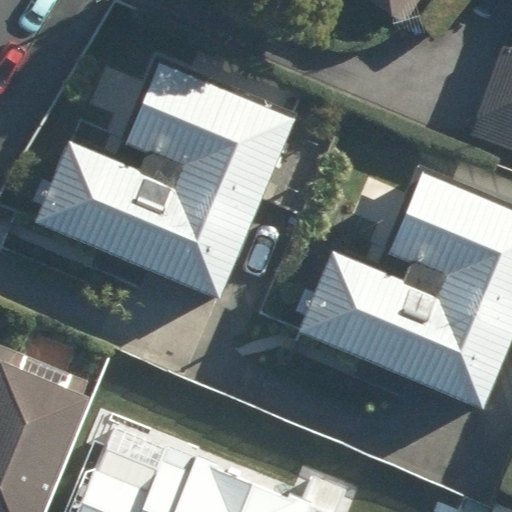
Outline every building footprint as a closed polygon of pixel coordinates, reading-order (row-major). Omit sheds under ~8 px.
[(355,0),(389,26),(408,0),(355,0)] [(511,50),(511,51),(477,40),(445,133),(511,155),(511,50)] [(219,295),(289,124),(147,66),(110,157),(71,141),(38,222),(219,295)] [(482,408),(511,332),(511,218),(412,179),(377,269),(331,251),(297,335),(482,408)] [(34,511),(90,386),(0,346),(0,511),(34,511)] [(113,408),(68,511),(339,511),(348,492),(306,474),(300,488),(113,408)]
